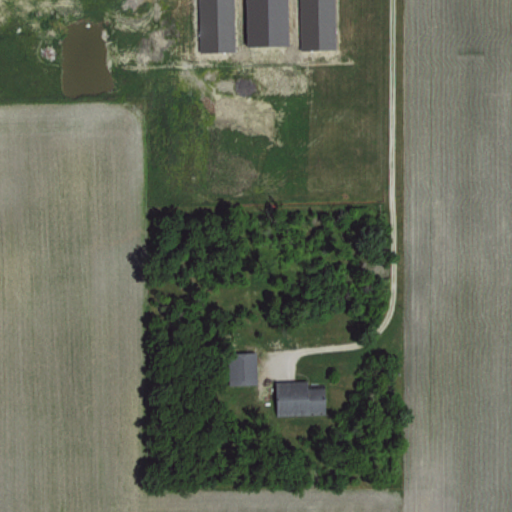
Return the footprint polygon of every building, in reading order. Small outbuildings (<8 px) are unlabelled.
[(195,0),(196,50),(232,49),(230,0),(195,0)] [(240,0),(241,44),(283,44),(283,0),(240,0)] [(296,0),(297,48),(332,47),(331,0),(296,0)] [(225,351),(225,384),(254,383),(253,351),(225,351)] [(319,386),(303,387),(303,379),(270,380),(272,412),(320,410),(319,386)]
